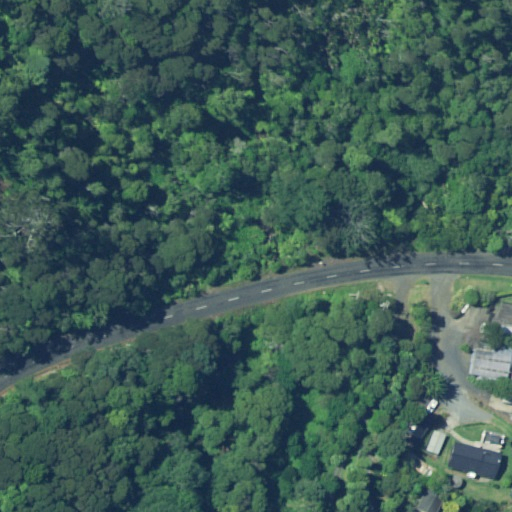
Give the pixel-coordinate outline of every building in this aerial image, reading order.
[(511,326),(496,324),(494,335),(511,337),(511,326)] [(511,388),(511,351),(474,344),(468,372),(477,374),(476,382),(511,388)] [(446,435),(435,430),(426,450),(437,455),(446,435)] [(499,433),(485,431),(483,442),(497,444),(499,433)] [(447,466),(469,471),(467,477),(477,479),(478,474),(496,478),(502,453),(453,441),(447,466)] [(435,511),(441,501),(427,494),(419,509),(425,511),(435,511)]
